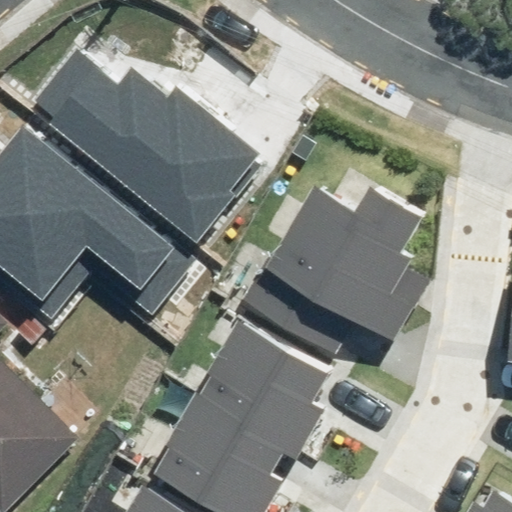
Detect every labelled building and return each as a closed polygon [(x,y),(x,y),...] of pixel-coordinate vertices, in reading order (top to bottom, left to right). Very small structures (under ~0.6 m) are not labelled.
[(31,104),(209,244),(279,156),(146,52),(129,73),(84,38),(31,104)] [(104,262),(160,308),(207,250),(39,114),(9,151),(0,144),(0,258),(64,310),(104,262)] [(315,186),(246,300),(370,375),(432,273),(401,254),(422,220),(371,189),(357,212),(315,186)] [(0,511),(6,511),(78,441),(0,363),(0,333),(6,327),(0,321),(0,511)] [(239,327),(152,472),(219,511),(266,511),(284,483),(268,473),(282,448),(299,458),(327,411),(310,401),(324,377),(239,327)] [(511,511),(511,508),(480,490),(466,511),(511,511)] [(166,511),(145,499),(137,511),(166,511)]
